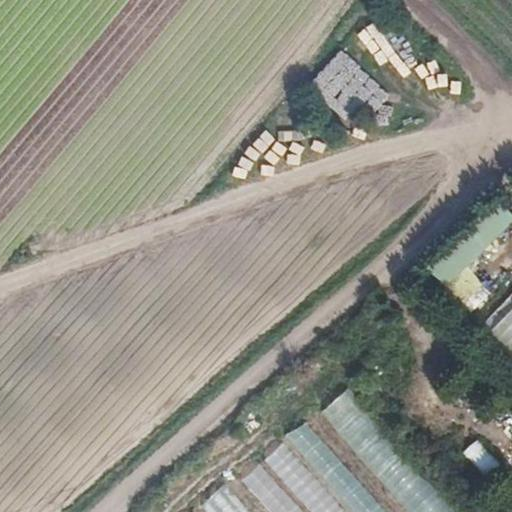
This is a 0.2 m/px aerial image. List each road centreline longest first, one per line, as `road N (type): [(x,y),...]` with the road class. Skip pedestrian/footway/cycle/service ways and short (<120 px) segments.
road 1 (track): [(0,292),(334,172),(511,119)]
road 2 (track): [(119,511),(251,382),(511,168)]
road 3 (track): [(511,100),(405,0)]
